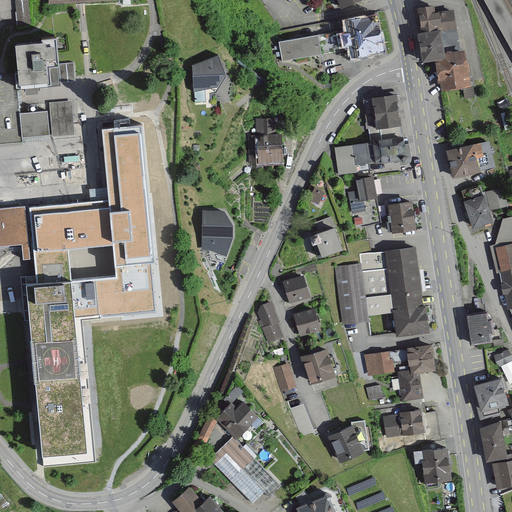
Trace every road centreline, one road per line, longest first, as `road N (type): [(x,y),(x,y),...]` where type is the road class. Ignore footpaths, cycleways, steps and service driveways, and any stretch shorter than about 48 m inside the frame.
road 1 (tertiary): [(117,500),(146,485),(176,448),(336,111),(365,82),(411,66)]
road 2 (primary): [(428,167),(480,511)]
road 3 (residential): [(511,327),(444,169),(428,167)]
road 4 (residential): [(117,500),(141,502),(194,482),(242,511)]
road 5 (tertiary): [(0,451),(51,498),(117,500)]
road 6 (residential): [(0,192),(94,183),(94,144)]
